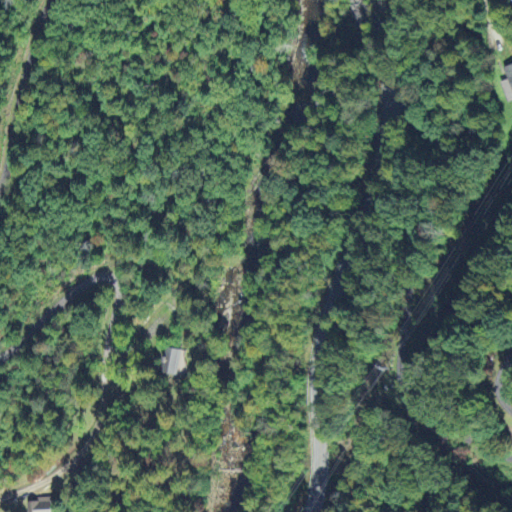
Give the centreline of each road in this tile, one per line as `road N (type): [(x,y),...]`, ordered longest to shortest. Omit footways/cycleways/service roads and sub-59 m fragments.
road 1 (residential): [(392,85),(424,130),(399,370),(405,392),(421,411),(511,457),(500,377),(511,361)]
road 2 (primary): [(314,511),(318,364),(385,168),(402,0)]
road 3 (residential): [(0,357),(90,282),(105,280),(115,295),(95,429),(68,465),(0,499)]
